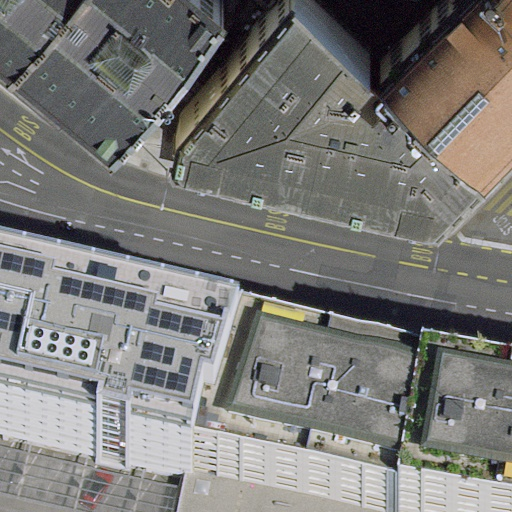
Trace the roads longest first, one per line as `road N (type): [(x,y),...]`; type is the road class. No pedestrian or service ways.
road 1 (tertiary): [(113,223),(486,305)]
road 2 (tertiary): [(113,223),(0,134)]
